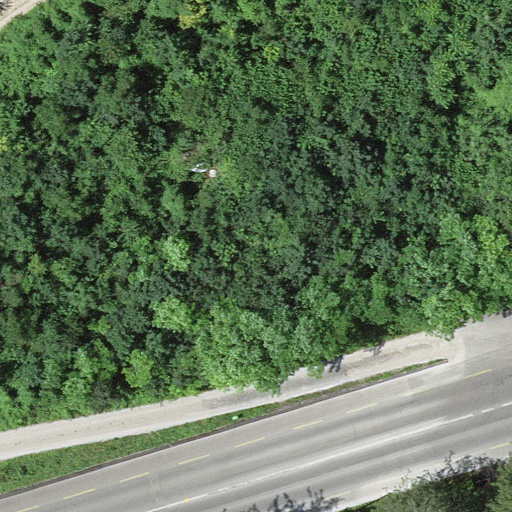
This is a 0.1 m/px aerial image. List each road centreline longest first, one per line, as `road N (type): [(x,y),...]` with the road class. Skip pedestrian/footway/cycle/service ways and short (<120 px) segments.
road 1 (track): [(0,435),(238,390),(466,319),(491,410)]
road 2 (primary): [(511,404),(153,511)]
